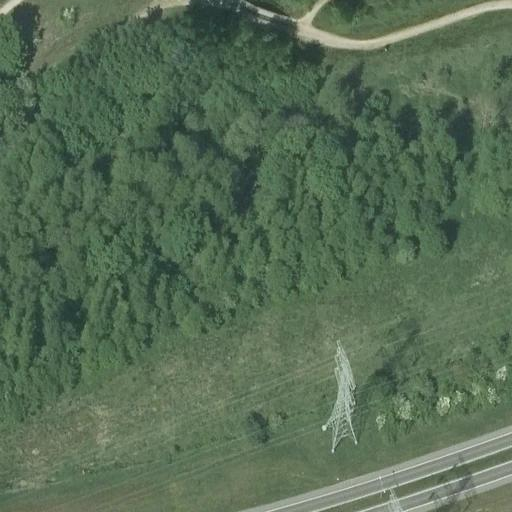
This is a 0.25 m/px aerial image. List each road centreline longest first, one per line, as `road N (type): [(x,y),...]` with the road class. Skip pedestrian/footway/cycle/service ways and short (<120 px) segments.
road 1 (primary): [(511,434),(274,511)]
road 2 (primary): [(390,511),(511,471)]
